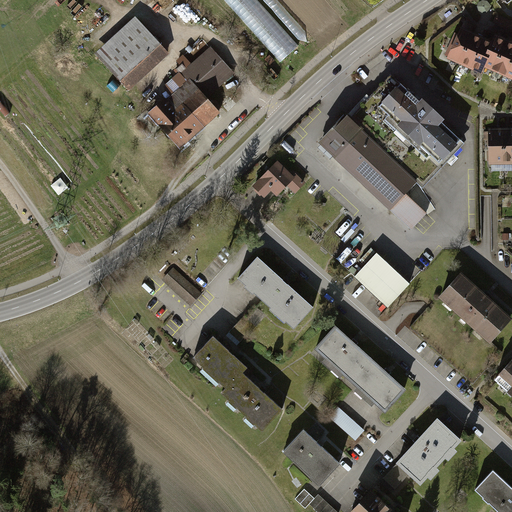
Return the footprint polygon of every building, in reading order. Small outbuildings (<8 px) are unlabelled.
[(94,4),(86,11),(97,22),(104,14),(94,4)] [(98,53),(131,89),(169,53),(136,18),(98,53)] [(469,32),(459,28),(448,58),(458,62),(469,32)] [(480,35),(469,32),(458,62),(469,65),(480,35)] [(494,41),(480,35),(469,65),(483,71),(484,67),(494,41)] [(499,43),(494,41),(484,67),(489,69),(499,43)] [(508,46),(499,43),(489,69),(498,73),(508,46)] [(511,58),(511,47),(508,46),(498,73),(506,75),(511,58)] [(235,74),(209,47),(186,68),(212,96),(235,74)] [(161,123),(183,147),(224,108),(212,96),(186,68),(183,65),(178,70),(183,75),(172,85),(178,91),(171,98),(168,96),(151,112),(153,115),(149,118),(157,127),(161,123)] [(351,119),(419,181),(425,186),(446,163),(444,161),(422,142),(420,144),(397,123),(398,121),(380,105),(401,82),(392,74),(351,119)] [(423,97),(421,100),(401,82),(380,105),(398,121),(397,123),(420,144),(422,142),(444,161),(460,142),(441,125),(447,118),(423,97)] [(347,114),(320,143),(412,229),(427,213),(407,194),(419,181),(351,119),(347,114)] [(498,132),(484,133),(484,166),(498,166),(498,132)] [(511,132),(498,132),(498,166),(511,165),(511,132)] [(294,175),(278,161),(254,187),(266,198),(272,192),(279,198),(287,189),(295,196),(307,183),(296,173),(294,175)] [(67,239),(79,232),(72,221),(60,229),(67,239)] [(407,285),(373,254),(349,280),(383,311),(407,285)] [(314,309),(260,259),(242,279),(296,329),(314,309)] [(203,295),(174,268),(163,280),(192,307),(203,295)] [(511,317),(511,316),(462,272),(440,297),(491,341),(511,317)] [(343,374),(352,381),(371,360),(336,329),(317,350),(324,357),(321,360),(340,377),(343,374)] [(195,358),(228,389),(243,373),(247,369),(214,338),(195,358)] [(511,358),(495,378),(511,392),(511,358)] [(371,360),(352,381),(387,413),(406,391),(371,360)] [(283,411),(243,373),(228,389),(223,394),(263,432),(283,411)] [(363,432),(338,408),(328,419),(353,443),(363,432)] [(438,420),(397,463),(410,475),(420,485),(428,477),(431,480),(440,471),(436,468),(445,459),(448,462),(457,453),(454,449),(461,442),(438,420)] [(340,465),(303,430),(282,452),(319,487),(340,465)] [(410,475),(397,463),(382,478),(396,491),(410,475)] [(511,511),(511,488),(494,472),(476,492),(498,511),(511,511)] [(315,511),(335,511),(318,495),(313,500),(303,490),(293,500),(304,510),(308,505),(315,511)] [(392,511),(370,491),(349,511),(392,511)]
